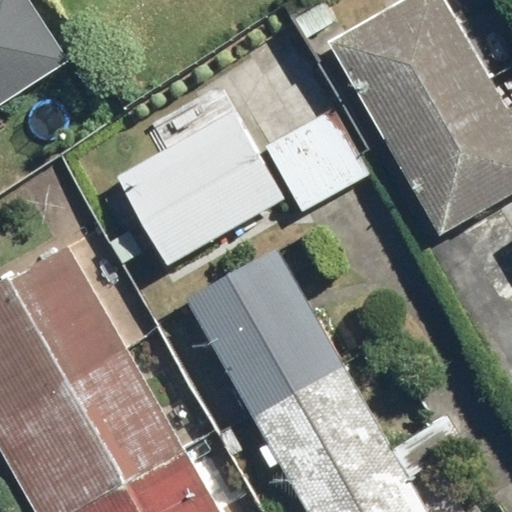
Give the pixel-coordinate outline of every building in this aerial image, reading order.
[(31,0),(0,0),(0,106),(71,59),(31,0)] [(359,0),(319,0),(298,13),(318,44),(368,13),(359,0)] [(511,109),(448,0),(402,0),(330,42),(442,235),(511,194),(511,109)] [(165,149),(120,175),(170,263),(285,197),(221,87),(152,127),(165,149)] [(329,110),(265,147),(304,213),(368,176),(329,110)] [(220,511),(69,245),(0,283),(0,443),(39,511),(220,511)] [(429,511),(280,247),(190,298),(311,511),(429,511)]
